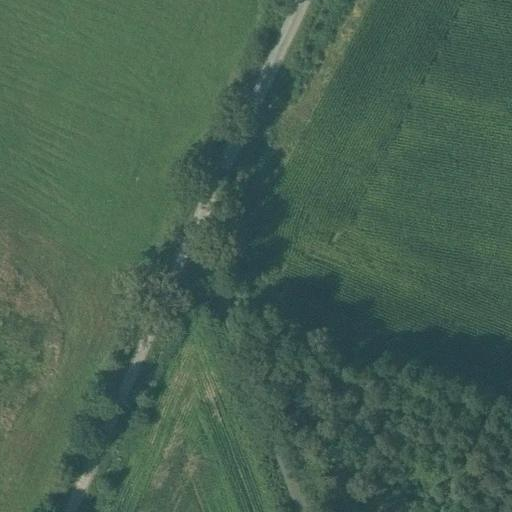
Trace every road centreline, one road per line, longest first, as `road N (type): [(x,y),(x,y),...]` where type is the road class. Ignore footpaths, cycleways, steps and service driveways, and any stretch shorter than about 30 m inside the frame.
road 1 (unclassified): [(70,511),(190,230)]
road 2 (unclassified): [(303,511),(190,230)]
road 3 (unclassified): [(190,230),(295,0)]
